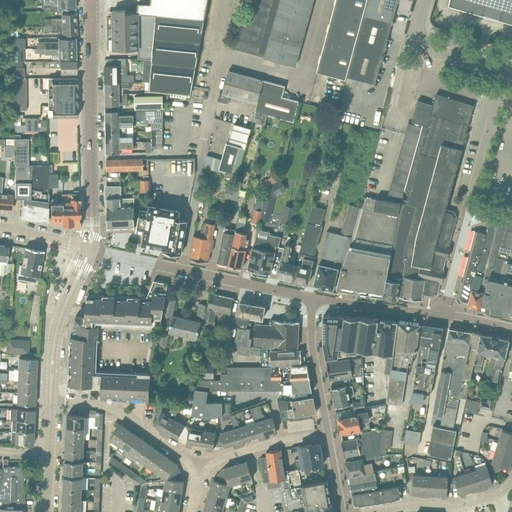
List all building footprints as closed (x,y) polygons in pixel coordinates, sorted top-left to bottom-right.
[(75,8),(74,0),(43,0),(44,5),(58,4),(58,9),(65,8),(75,8)] [(113,16),(107,16),(107,33),(107,50),(138,49),(138,58),(152,59),(149,91),(170,93),(190,95),(192,87),(202,32),(204,20),(204,19),(208,0),(207,0),(150,0),(151,4),(138,4),(138,9),(138,13),(126,12),(125,10),(113,11),(113,16)] [(281,0),(249,0),(236,49),(267,57),(281,0)] [(313,0),(281,0),(267,57),(296,65),(313,0)] [(366,0),(335,0),(332,13),(361,21),(363,14),(366,0)] [(367,0),(363,14),(394,23),(393,21),(398,0),(367,0)] [(511,0),(450,0),(449,6),(511,23),(511,0)] [(43,26),(51,26),(76,24),(75,13),(62,14),(62,18),(42,19),(43,26)] [(361,21),(332,13),(324,42),(353,50),(361,21)] [(358,35),(346,77),(377,85),(376,82),(383,55),(386,54),(384,51),(392,24),(394,23),(363,14),(358,35)] [(76,24),(51,26),(43,26),(43,33),(62,32),(63,35),(77,35),(76,24)] [(24,37),(11,37),(11,49),(25,49),(24,37)] [(76,48),(75,38),(65,38),(58,38),(58,42),(45,42),(45,48),(76,48)] [(353,50),(324,42),(316,71),(345,79),(353,50)] [(76,58),(76,48),(45,48),(39,48),(39,54),(59,54),(59,58),(66,58),(76,58)] [(76,73),(76,61),(48,61),(48,68),(61,67),(61,73),(76,73)] [(19,68),(19,62),(13,62),(13,79),(27,79),(27,78),(25,78),(24,68),(19,68)] [(119,65),(115,65),(105,66),(105,83),(129,82),(133,82),(133,75),(119,75),(119,65)] [(219,92),(217,101),(228,104),(230,96),(257,103),(255,111),(256,111),(253,122),(265,125),(268,114),(294,121),(299,101),(282,97),(285,86),(263,80),(228,70),(222,93),(219,92)] [(51,117),(77,117),(77,77),(50,78),(51,117)] [(27,110),(27,79),(13,79),(14,110),(27,110)] [(119,94),(119,89),(129,88),(129,82),(105,83),(105,93),(119,94)] [(105,93),(105,105),(131,104),(131,99),(127,99),(127,94),(119,94),(105,93)] [(474,105),(436,94),(433,105),(418,100),(412,122),(428,126),(406,204),(415,206),(404,247),(403,262),(443,269),(457,216),(454,211),(446,209),(474,105)] [(151,96),(135,96),(135,108),(163,108),(163,99),(151,99),(151,96)] [(119,111),(115,111),(105,111),(106,121),(133,121),(132,115),(119,115),(119,111)] [(162,131),(162,111),(155,111),(155,119),(151,119),(151,131),(162,131)] [(63,119),(59,119),(60,153),(77,153),(77,160),(78,160),(77,126),(63,126),(63,119)] [(223,135),(224,126),(230,127),(231,121),(217,120),(215,134),(223,135)] [(106,121),(105,121),(106,132),(119,132),(127,131),(127,127),(133,127),(133,121),(106,121)] [(423,127),(409,123),(407,129),(421,133),(423,127)] [(421,133),(407,129),(405,135),(419,139),(421,133)] [(127,136),(127,131),(119,132),(106,132),(106,142),(133,142),(133,136),(127,136)] [(162,131),(151,131),(152,141),(162,141),(163,131),(162,131)] [(419,139),(405,135),(404,141),(418,145),(419,139)] [(20,140),(13,140),(13,141),(13,164),(15,164),(15,197),(23,198),(21,211),(21,217),(34,219),(48,220),(49,191),(49,187),(49,174),(47,174),(47,165),(30,165),(28,166),(28,140),(20,140)] [(147,153),(152,152),(152,149),(162,148),(162,141),(146,142),(147,153)] [(418,145),(404,141),(402,147),(416,151),(418,145)] [(133,142),(106,142),(106,153),(120,153),(120,148),(133,148),(133,142)] [(220,168),(238,174),(246,148),(227,142),(223,155),(220,168)] [(416,151),(402,147),(400,153),(414,157),(416,151)] [(220,168),(223,155),(207,151),(205,164),(220,168)] [(414,157),(400,153),(399,159),(413,163),(414,157)] [(143,159),(116,160),(106,160),(106,171),(116,171),(143,170),(143,159)] [(413,163),(399,159),(397,165),(411,169),(413,163)] [(411,169),(397,165),(395,171),(409,175),(411,169)] [(409,175),(395,171),(393,177),(408,181),(409,175)] [(1,194),(3,177),(0,176),(0,209),(11,210),(12,195),(1,194)] [(408,181),(393,177),(392,183),(406,187),(408,181)] [(224,197),(238,200),(241,180),(227,178),(224,197)] [(265,178),(260,181),(263,187),(268,183),(265,178)] [(140,179),(140,192),(148,191),(148,179),(140,179)] [(406,187),(392,183),(390,189),(404,193),(406,187)] [(121,198),(121,186),(106,186),(107,199),(121,198)] [(404,193),(390,189),(388,195),(402,198),(404,193)] [(79,191),(74,191),(74,193),(62,194),(62,203),(62,222),(62,225),(72,225),(72,228),(80,227),(79,191)] [(401,203),(366,197),(357,237),(393,244),(401,203)] [(50,203),(50,207),(51,217),(50,217),(50,222),(62,222),(62,203),(57,203),(56,198),(51,198),(51,203),(50,203)] [(121,198),(107,199),(108,228),(135,227),(134,198),(121,198)] [(257,200),(252,221),(252,222),(259,223),(263,202),(257,200)] [(400,296),(402,282),(403,262),(404,247),(415,206),(401,202),(401,203),(392,252),(384,294),(400,296)] [(349,204),(340,234),(352,237),(360,207),(349,204)] [(150,211),(141,209),(136,230),(145,232),(143,243),(164,247),(163,252),(180,255),(187,221),(178,219),(180,211),(151,205),(150,211)] [(295,207),(285,205),(281,222),(291,224),(295,207)] [(240,215),(236,234),(232,246),(228,265),(242,268),(249,239),(242,237),(246,217),(240,215)] [(486,234),(474,279),(467,306),(483,310),(483,308),(495,260),(497,252),(500,241),(504,226),(489,222),(486,234)] [(203,223),(202,225),(200,237),(194,236),(190,258),(208,261),(210,252),(212,252),(213,248),(211,248),(214,225),(203,223)] [(511,243),(511,227),(504,226),(500,241),(511,243)] [(224,233),(221,243),(220,246),(221,246),(217,263),(228,265),(232,246),(236,234),(235,234),(236,230),(226,228),(224,233)] [(250,259),(248,269),(270,274),(277,247),(278,247),(280,238),(268,236),(267,240),(264,239),(266,233),(257,231),(253,247),(250,259)] [(340,234),(327,231),(314,284),(336,289),(342,266),(352,237),(340,234)] [(475,231),(463,276),(474,279),(486,234),(475,231)] [(510,254),(511,247),(511,243),(500,241),(497,252),(510,254)] [(0,274),(5,275),(6,263),(8,245),(0,244),(0,274)] [(277,276),(292,280),(298,258),(290,256),(293,245),(286,244),(283,254),(277,276)] [(392,252),(350,244),(336,289),(383,296),(384,294),(392,252)] [(20,265),(17,279),(35,283),(37,276),(39,276),(43,251),(25,248),(22,265),(20,265)] [(511,284),(511,281),(511,263),(495,260),(483,308),(511,314),(511,308),(511,284)] [(438,294),(443,269),(403,262),(402,282),(400,296),(422,300),(422,296),(433,298),(438,294)] [(308,283),(312,267),(297,263),(292,280),(308,283)] [(474,279),(463,276),(457,297),(460,303),(467,305),(474,279)] [(146,297),(111,296),(103,295),(95,295),(86,295),(86,307),(81,307),(79,315),(76,315),(75,325),(99,326),(98,328),(152,330),(152,322),(161,323),(166,297),(168,283),(154,280),(146,297)] [(211,293),(203,331),(213,333),(215,322),(214,321),(215,314),(217,314),(217,311),(230,314),(233,301),(234,299),(221,296),(211,293)] [(166,297),(161,323),(161,325),(170,327),(169,331),(197,337),(201,320),(196,319),(195,321),(180,317),(182,308),(176,307),(176,308),(174,308),(175,299),(166,297)] [(265,306),(240,302),(237,320),(239,320),(234,345),(239,346),(238,353),(250,356),(252,348),(249,348),(251,338),(249,337),(251,322),(248,321),(249,316),(262,319),(265,306)] [(204,319),(205,319),(206,308),(205,308),(206,305),(200,303),(197,316),(204,318),(204,319)] [(396,321),(323,316),(323,359),(387,353),(388,338),(393,339),(396,321)] [(270,325),(255,324),(254,345),(298,347),(299,322),(270,320),(270,325)] [(420,324),(398,322),(397,332),(386,403),(402,405),(405,379),(406,380),(408,364),(411,365),(413,355),(415,355),(416,350),(417,351),(420,324)] [(98,338),(98,328),(99,326),(75,325),(74,325),(73,337),(70,337),(68,385),(83,386),(83,391),(91,393),(91,396),(101,396),(101,399),(141,400),(149,401),(150,377),(141,376),(131,375),(93,374),(95,338),(98,338)] [(420,343),(411,402),(422,404),(424,394),(428,361),(433,329),(433,326),(423,325),(421,335),(420,343)] [(471,331),(449,328),(444,356),(467,360),(471,331)] [(428,361),(424,394),(429,395),(430,395),(438,355),(443,330),(433,329),(428,361)] [(157,346),(166,348),(169,334),(160,332),(157,346)] [(467,360),(464,376),(463,377),(460,394),(459,397),(466,399),(471,377),(473,370),(480,336),(481,333),(472,332),(467,360)] [(485,337),(480,336),(473,370),(481,372),(484,354),(490,355),(491,355),(495,337),(485,335),(485,337)] [(504,339),(495,337),(491,355),(490,355),(488,365),(494,367),(491,383),(499,384),(508,342),(504,341),(504,339)] [(8,340),(7,353),(29,354),(30,342),(8,340)] [(301,364),(301,357),(301,350),(270,351),(271,357),(268,357),(268,348),(262,348),(262,366),(270,365),(301,364)] [(362,357),(327,362),(330,380),(362,374),(362,357)] [(37,358),(18,358),(18,369),(36,370),(37,358)] [(199,377),(209,378),(214,378),(214,364),(199,364),(199,377)] [(280,371),(272,372),(272,379),(284,379),(310,379),(307,365),(301,365),(280,367),(280,371)] [(221,374),(221,380),(229,380),(272,379),(272,372),(272,371),(272,367),(228,367),(228,374),(221,374)] [(36,370),(18,369),(17,381),(36,382),(36,370)] [(454,372),(441,370),(433,414),(442,416),(441,422),(453,424),(460,394),(464,376),(454,374),(454,372)] [(285,386),(284,379),(272,380),(229,380),(196,380),(194,390),(208,390),(277,390),(286,390),(286,386),(285,386)] [(312,391),(310,379),(284,379),(285,386),(286,386),(286,390),(286,393),(294,392),(312,391)] [(36,382),(17,381),(17,392),(35,393),(36,382)] [(347,386),(347,385),(331,388),(335,407),(351,404),(349,397),(354,396),(352,385),(347,386)] [(206,402),(208,390),(194,390),(191,414),(204,416),(203,417),(222,414),(222,413),(229,413),(230,404),(222,404),(222,401),(206,402)] [(35,393),(17,392),(16,404),(35,405),(35,393)] [(481,401),(479,408),(493,411),(494,403),(495,398),(488,396),(487,402),(481,401)] [(293,409),(289,409),(287,400),(277,400),(281,419),(316,412),(313,397),(292,400),(293,409)] [(480,402),(466,399),(464,411),(478,414),(480,402)] [(364,408),(363,400),(353,403),(354,409),(364,408)] [(260,405),(254,407),(264,438),(270,436),(268,432),(276,430),(272,417),(265,419),(264,415),(263,414),(260,405)] [(157,406),(156,420),(157,420),(154,424),(162,428),(159,432),(163,434),(173,419),(175,415),(172,412),(169,417),(161,412),(161,407),(157,406)] [(264,438),(254,407),(251,408),(253,414),(252,416),(253,419),(254,419),(255,422),(246,425),(251,438),(258,436),(260,440),(264,438)] [(34,410),(10,408),(10,420),(34,421),(34,410)] [(102,428),(103,413),(96,413),(96,410),(80,410),(80,416),(67,415),(66,427),(85,428),(98,428),(102,428)] [(356,415),(337,418),(341,434),(370,429),(369,421),(370,420),(368,411),(355,414),(356,415)] [(239,427),(235,413),(229,415),(234,428),(240,446),(245,444),(243,440),(251,438),(246,425),(239,427)] [(184,426),(173,419),(163,434),(168,437),(171,433),(182,439),(184,434),(180,433),(184,426)] [(16,420),(15,432),(33,433),(34,421),(16,420)] [(116,421),(114,425),(118,428),(110,439),(119,445),(129,430),(116,421)] [(456,430),(433,426),(427,456),(451,460),(456,430)] [(85,428),(66,427),(66,438),(84,439),(85,428)] [(187,435),(184,434),(182,439),(187,441),(186,445),(192,446),(192,442),(200,444),(203,430),(188,427),(187,435)] [(240,446),(234,428),(221,432),(221,433),(219,433),(219,440),(219,441),(220,446),(225,446),(233,443),(235,447),(240,446)] [(382,429),(374,430),(371,430),(361,432),(362,438),(341,441),(345,458),(346,460),(380,454),(382,429)] [(407,429),(405,442),(419,445),(421,432),(407,429)] [(511,432),(502,429),(499,439),(498,440),(511,444),(511,432)] [(129,430),(119,445),(116,450),(126,456),(128,452),(138,437),(129,430)] [(203,430),(200,444),(208,445),(207,449),(213,451),(213,446),(220,446),(219,441),(219,440),(214,441),(216,433),(203,430)] [(33,433),(15,432),(15,444),(33,444),(33,433)] [(148,444),(138,437),(126,456),(135,463),(148,444)] [(84,439),(66,438),(65,449),(84,450),(84,439)] [(511,444),(498,440),(495,451),(511,456),(511,444)] [(323,464),(319,443),(291,448),(292,455),(300,453),(301,458),(295,460),(296,469),(299,469),(313,466),(323,464)] [(157,450),(148,444),(135,463),(138,459),(147,465),(157,450)] [(84,450),(65,449),(65,461),(83,462),(84,450)] [(267,457),(260,458),(264,482),(267,482),(280,480),(286,479),(285,475),(285,471),(282,449),(266,452),(267,457)] [(166,457),(157,450),(147,465),(157,472),(166,457)] [(511,457),(511,456),(495,451),(492,462),(493,463),(490,465),(497,471),(503,466),(511,469),(511,468),(511,463),(510,463),(511,457)] [(382,460),(381,454),(380,454),(346,460),(345,460),(345,461),(349,480),(352,479),(377,475),(374,461),(382,460)] [(112,457),(109,461),(118,467),(121,463),(116,459),(112,457)] [(177,464),(166,457),(157,472),(166,478),(177,464)] [(83,462),(65,461),(64,473),(83,473),(83,462)] [(252,478),(247,461),(235,465),(241,482),(252,478)] [(130,469),(121,463),(118,467),(127,474),(130,469)] [(184,481),(177,464),(166,478),(164,489),(182,492),(184,481)] [(241,482),(235,465),(224,468),(213,479),(231,485),(241,482)] [(497,471),(490,465),(487,467),(487,466),(476,470),(483,490),(488,489),(487,485),(493,483),(490,476),(497,471)] [(0,467),(0,511),(23,511),(24,467),(2,466),(2,468),(0,467)] [(138,475),(130,469),(127,474),(135,480),(138,475)] [(286,479),(280,480),(281,486),(282,489),(285,488),(301,485),(299,469),(297,469),(296,469),(285,471),(285,475),(286,479)] [(483,490),(476,470),(465,473),(471,491),(477,489),(478,492),(483,490)] [(399,471),(377,475),(352,479),(352,481),(350,483),(351,489),(351,492),(394,486),(397,485),(399,471)] [(419,496),(424,497),(424,476),(413,475),(413,473),(409,473),(410,479),(413,479),(412,493),(419,493),(419,496)] [(471,491),(465,473),(454,477),(454,478),(451,478),(452,487),(457,486),(461,497),(466,496),(465,493),(471,491)] [(436,476),(424,476),(424,497),(429,497),(429,494),(435,494),(436,476)] [(448,477),(436,476),(435,494),(442,494),(441,498),(447,498),(448,487),(452,487),(451,478),(448,479),(448,477)] [(82,477),(64,477),(64,488),(82,489),(82,477)] [(231,485),(213,479),(210,490),(227,495),(231,485)] [(280,480),(267,482),(267,483),(268,488),(281,486),(280,480)] [(301,485),(285,488),(286,499),(329,492),(327,481),(301,485)] [(359,506),(366,504),(396,500),(395,496),(394,486),(351,492),(354,503),(355,505),(359,505),(359,506)] [(82,489),(64,488),(63,499),(81,500),(82,489)] [(182,492),(164,489),(163,497),(157,496),(156,500),(180,503),(182,492)] [(227,495),(210,490),(206,501),(224,506),(227,495)] [(331,504),(329,492),(286,499),(288,511),(331,504)] [(81,500),(63,499),(63,511),(81,511),(81,500)] [(178,511),(180,503),(156,500),(154,511),(162,511),(178,511)] [(222,511),(224,506),(206,501),(203,511),(222,511)]
